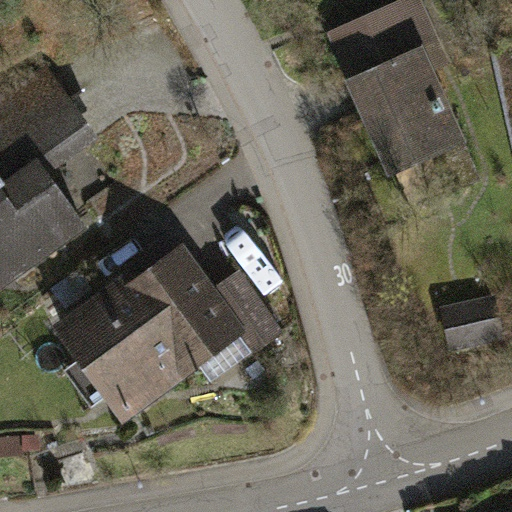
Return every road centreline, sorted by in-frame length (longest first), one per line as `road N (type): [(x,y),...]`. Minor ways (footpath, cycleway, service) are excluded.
road 1 (residential): [(203,0),(254,87),(390,474)]
road 2 (residential): [(390,474),(145,511)]
road 3 (residential): [(511,422),(390,474)]
